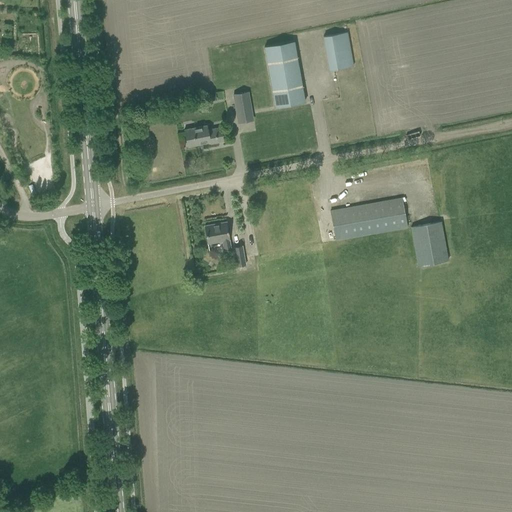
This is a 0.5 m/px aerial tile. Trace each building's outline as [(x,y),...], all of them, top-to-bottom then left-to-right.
[(322,37),(329,71),(353,66),(347,32),(322,37)] [(304,102),(294,42),(264,47),(275,107),(304,102)] [(250,109),(247,92),(233,94),(236,111),(250,109)] [(208,130),(207,125),(184,130),(187,147),(209,142),(210,144),(224,142),(221,128),(208,130)] [(401,198),(319,213),(325,242),(407,227),(401,198)] [(411,227),(418,266),(448,261),(440,221),(411,227)] [(207,244),(222,241),(224,251),(231,249),(229,240),(226,222),(204,226),(207,244)] [(396,238),(255,263),(259,282),(399,256),(396,238)] [(245,265),(242,246),(233,247),(236,267),(245,265)]
